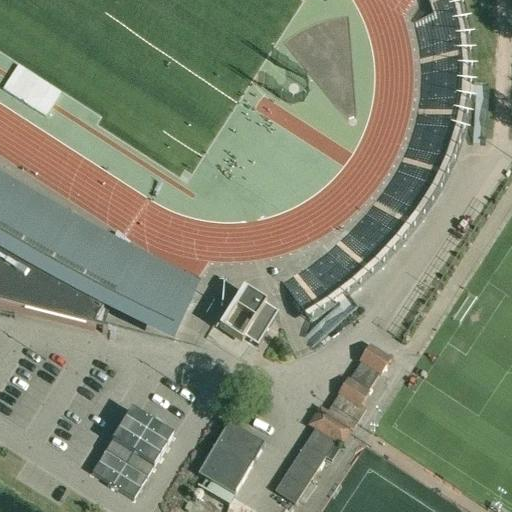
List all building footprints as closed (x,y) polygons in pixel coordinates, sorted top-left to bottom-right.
[(0,217),(7,222),(27,235),(49,247),(70,260),(91,272),(82,287),(80,289),(131,316),(175,337),(193,299),(125,266),(92,248),(61,231),(31,214),(4,197),(0,194),(0,217)] [(95,325),(98,321),(98,320),(103,312),(76,296),(80,289),(82,287),(91,272),(70,260),(49,247),(27,235),(7,222),(0,217),(0,309),(95,333),(95,331),(86,329),(88,324),(91,318),(95,321),(94,324),(95,325)] [(225,328),(225,327),(224,328),(257,349),(258,350),(258,348),(278,316),(277,316),(243,294),(242,295),(245,297),(225,328)] [(365,413),(360,409),(368,396),(367,395),(379,377),(380,378),(391,361),(371,348),(360,365),(361,366),(350,384),(348,383),(339,397),(328,416),(320,411),(309,428),(315,432),(275,495),(295,508),(326,461),(332,465),(340,451),(334,448),(336,445),(342,449),(365,413)] [(130,415),(90,478),(132,505),(171,442),(130,415)] [(215,489),(234,500),(265,447),(249,438),(229,426),(197,479),(205,484),(215,489)] [(201,491),(211,497),(215,489),(205,484),(201,491)]
